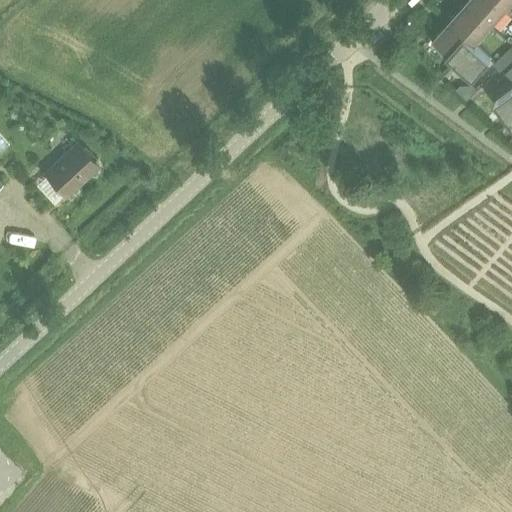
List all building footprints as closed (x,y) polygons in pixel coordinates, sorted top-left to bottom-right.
[(508,7),(499,0),(466,0),(465,2),(492,25),(508,7)] [(476,43),(492,25),(465,2),(450,19),(465,33),(476,43)] [(465,33),(450,19),(432,38),(448,52),(465,33)] [(491,56),(476,43),(465,33),(448,52),(474,75),(491,56)] [(501,71),(511,62),(504,55),(495,64),(501,71)] [(511,86),(496,98),(511,120),(511,86)] [(45,171),(67,195),(100,165),(78,141),(45,171)] [(441,355),(450,345),(436,332),(427,342),(441,355)]
